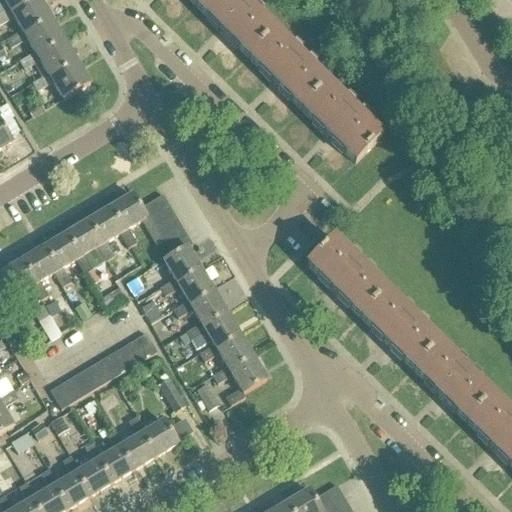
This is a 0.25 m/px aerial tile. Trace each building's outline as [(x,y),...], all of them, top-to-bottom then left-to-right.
[(36,3),(34,0),(0,0),(0,2),(7,14),(10,19),(36,3)] [(183,0),(195,11),(205,0),(183,0)] [(235,23),(248,11),(236,0),(205,0),(195,11),(218,34),(232,20),(235,23)] [(49,24),(36,3),(10,19),(7,14),(0,18),(0,29),(12,22),(20,35),(22,40),(49,24)] [(247,64),(274,37),(248,11),(235,23),(238,27),(224,41),(247,64)] [(62,46),(49,24),(22,40),(20,35),(5,44),(10,52),(25,44),(33,58),(35,62),(62,46)] [(287,76),(300,63),(274,37),(247,64),(270,86),(284,72),(287,76)] [(75,67),(62,46),(35,62),(33,58),(18,67),(23,75),(38,66),(46,80),(48,83),(75,67)] [(300,116),(326,89),(300,63),(287,76),(291,79),(277,93),(300,116)] [(88,90),(75,67),(48,83),(46,80),(31,89),(36,97),(51,88),(61,105),(88,90)] [(340,128),(353,115),(326,89),(300,116),(323,139),(337,125),(340,128)] [(32,122),(44,115),(39,107),(27,114),(32,122)] [(380,142),(353,115),(340,128),(343,131),(329,145),(353,169),(380,142)] [(0,154),(12,147),(0,126),(0,120),(1,120),(0,117),(0,154)] [(13,122),(2,129),(9,141),(20,135),(13,122)] [(150,223),(144,212),(141,214),(132,199),(109,212),(124,236),(127,234),(141,226),(156,250),(163,246),(161,241),(155,232),(150,223)] [(150,223),(169,211),(163,201),(144,212),(150,223)] [(155,232),(174,221),(169,211),(150,223),(155,232)] [(136,248),(127,234),(124,236),(109,212),(87,225),(102,250),(105,247),(120,239),(128,253),(136,248)] [(161,241),(180,230),(174,221),(155,232),(161,241)] [(114,262),(105,247),(102,250),(87,225),(65,238),(80,263),(83,260),(97,252),(106,266),(114,262)] [(166,251),(185,239),(180,230),(161,241),(163,246),(166,251)] [(92,275),(83,260),(80,263),(65,238),(43,252),(58,276),(62,274),(76,265),(84,279),(85,279),(92,275)] [(172,260),(187,252),(191,250),(185,239),(166,251),(172,260)] [(348,283),(360,270),(333,244),(307,270),(331,294),(344,280),(348,283)] [(70,288),(62,274),(58,276),(43,252),(21,265),(36,289),(39,287),(53,279),(62,293),(70,288)] [(200,275),(187,252),(172,260),(162,266),(174,285),(160,294),(165,302),(179,294),(176,290),(200,275)] [(48,301),(39,287),(36,289),(21,265),(0,277),(0,280),(13,303),(31,292),(39,306),(48,301)] [(360,323),(387,296),(360,270),(348,283),(351,286),(337,300),(360,323)] [(92,275),(85,279),(91,290),(98,285),(92,275)] [(213,297),(200,275),(176,290),(179,294),(186,307),(173,315),(178,324),(191,316),(189,311),(213,297)] [(401,335),(413,323),(387,296),(360,323),(384,346),(397,332),(401,335)] [(226,318),(213,297),(189,311),(191,316),(199,330),(186,338),(190,345),(191,346),(204,338),(201,332),(226,318)] [(141,307),(146,315),(159,307),(154,299),(141,307)] [(76,313),(83,324),(90,320),(83,308),(76,313)] [(50,320),(49,320),(44,312),(39,315),(44,323),(38,326),(50,346),(61,339),(50,320)] [(238,339),(226,318),(201,332),(204,338),(213,352),(199,360),(204,368),(217,360),(214,354),(238,339)] [(413,375),(440,349),(413,323),(401,335),(404,339),(390,353),(413,375)] [(183,349),(190,345),(186,338),(179,342),(183,349)] [(251,361),(238,339),(214,354),(217,360),(225,373),(212,381),(217,390),(230,382),(227,376),(251,361)] [(145,340),(136,345),(147,364),(156,358),(145,340)] [(147,364),(136,345),(126,351),(137,369),(147,364)] [(453,388),(466,375),(440,349),(413,375),(436,398),(450,384),(453,388)] [(137,369),(126,351),(117,356),(128,375),(137,369)] [(128,375),(117,356),(107,362),(118,381),(128,375)] [(265,383),(251,361),(227,376),(230,382),(239,396),(225,404),(229,411),(244,402),(241,397),(265,383)] [(118,381),(107,362),(98,368),(109,386),(118,381)] [(109,386),(98,368),(88,373),(99,392),(109,386)] [(99,392),(88,373),(79,379),(90,397),(99,392)] [(466,428),(493,401),(466,375),(453,388),(457,391),(443,405),(466,428)] [(21,390),(29,386),(23,376),(16,380),(21,390)] [(90,397),(79,379),(69,384),(80,403),(90,397)] [(80,403),(69,384),(60,390),(71,409),(80,403)] [(170,385),(159,391),(174,416),(184,410),(170,385)] [(196,395),(208,416),(218,409),(206,389),(196,395)] [(71,409),(60,390),(50,396),(61,414),(71,409)] [(12,397),(16,404),(22,400),(18,393),(12,397)] [(1,414),(16,405),(12,396),(0,403),(0,438),(12,432),(1,414)] [(506,440),(511,434),(511,420),(493,401),(466,428),(489,451),(503,437),(506,440)] [(92,406),(84,411),(89,419),(97,414),(92,406)] [(124,421),(127,427),(136,422),(132,416),(124,421)] [(174,446),(190,437),(183,426),(168,435),(162,426),(144,436),(136,422),(127,427),(136,442),(140,439),(154,463),(176,449),(174,446)] [(70,449),(84,440),(74,423),(60,432),(70,449)] [(511,473),(511,434),(506,440),(510,443),(496,457),(511,473)] [(140,439),(136,442),(122,450),(114,435),(105,440),(114,454),(118,452),(132,476),(154,463),(140,439)] [(18,459),(33,451),(26,439),(11,448),(18,459)] [(118,452),(114,454),(100,463),(92,448),(83,453),(92,467),(96,465),(110,489),(132,476),(118,452)] [(0,469),(1,471),(12,464),(6,453),(0,456),(0,469)] [(96,465),(92,467),(78,476),(70,461),(61,466),(70,480),(74,478),(88,502),(110,489),(96,465)] [(74,478),(70,480),(56,489),(48,475),(39,480),(48,494),(52,491),(64,511),(72,511),(88,502),(74,478)] [(64,511),(52,491),(48,494),(34,502),(26,488),(17,493),(26,507),(30,504),(34,511),(64,511)] [(317,511),(320,511),(341,500),(336,491),(313,505),(317,511)] [(317,511),(313,505),(307,495),(285,509),(287,511),(317,511)] [(341,511),(347,509),(341,500),(320,511),(341,511)] [(34,511),(30,504),(26,507),(17,511),(9,511),(3,501),(0,503),(0,511),(34,511)]
